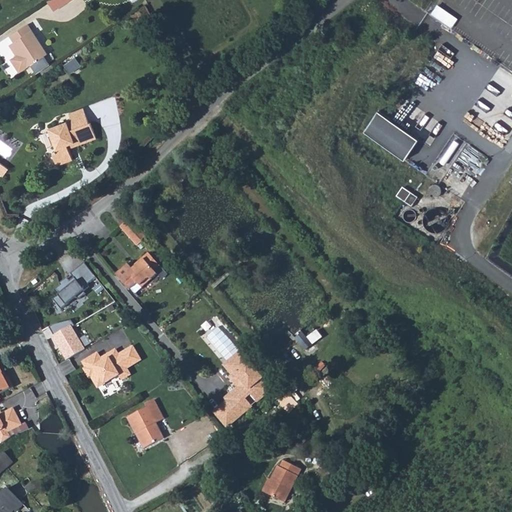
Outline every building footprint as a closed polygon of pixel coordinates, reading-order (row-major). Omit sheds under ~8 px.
[(56,11),(73,0),(49,0),(56,11)] [(48,55),(28,24),(11,35),(15,42),(13,43),(20,54),(28,68),(48,55)] [(18,56),(20,54),(13,43),(10,45),(18,56)] [(20,73),(28,68),(20,54),(18,56),(12,59),(20,73)] [(76,58),(67,65),(72,72),(82,65),(76,58)] [(82,107),(68,112),(70,119),(73,127),(87,123),(82,107)] [(366,132),(408,159),(421,138),(379,111),(366,132)] [(70,119),(48,127),(54,146),(51,153),(54,164),(70,159),(66,146),(94,137),(89,122),(87,123),(73,127),(70,119)] [(0,163),(0,174),(5,178),(10,171),(0,163)] [(413,195),(407,204),(414,209),(421,200),(413,195)] [(152,230),(135,210),(124,219),(140,239),(152,230)] [(447,210),(432,210),(431,229),(447,230),(447,210)] [(152,246),(126,266),(136,278),(140,276),(143,280),(159,267),(157,263),(162,258),(152,246)] [(87,258),(74,268),(77,272),(72,275),(69,271),(61,277),(62,279),(56,283),(59,289),(54,293),(62,303),(78,291),(80,294),(87,289),(85,286),(91,282),(89,280),(98,273),(87,258)] [(71,325),(51,336),(65,360),(84,348),(71,325)] [(99,344),(85,353),(88,359),(86,360),(91,368),(93,367),(100,378),(120,366),(123,371),(131,366),(128,360),(142,352),(135,339),(121,347),(118,342),(106,348),(108,351),(104,353),(103,350),(99,344)] [(246,360),(228,375),(236,385),(233,387),(241,397),(228,407),(230,410),(216,421),(229,437),(275,399),(252,372),(254,371),(246,360)] [(0,367),(0,395),(2,394),(15,387),(9,376),(6,378),(0,367)] [(145,439),(164,429),(155,414),(161,410),(156,399),(152,390),(143,394),(145,399),(142,400),(126,408),(135,426),(137,424),(145,439)] [(27,419),(16,404),(6,411),(4,407),(0,409),(0,432),(2,436),(6,433),(10,439),(18,433),(15,428),(28,419),(27,419)] [(27,419),(28,419),(15,428),(18,433),(32,423),(34,421),(31,417),(27,419)] [(145,439),(137,424),(135,426),(142,441),(145,439)] [(7,451),(0,456),(0,472),(15,462),(7,451)] [(286,459),(282,465),(279,465),(272,477),(265,490),(284,500),(302,468),(286,459)] [(336,471),(325,464),(320,470),(332,477),(336,471)] [(269,476),(263,488),(265,490),(272,477),(269,476)] [(9,486),(0,494),(0,511),(10,511),(14,510),(15,511),(25,502),(9,486)]
